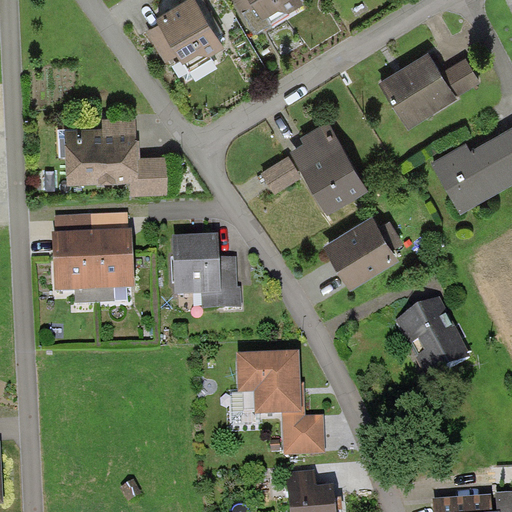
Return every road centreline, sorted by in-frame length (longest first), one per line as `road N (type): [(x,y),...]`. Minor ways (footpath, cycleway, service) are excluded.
road 1 (residential): [(31,511),(7,0)]
road 2 (residential): [(388,511),(296,307),(197,151)]
road 3 (residential): [(435,0),(197,151)]
road 4 (residential): [(197,151),(106,26)]
